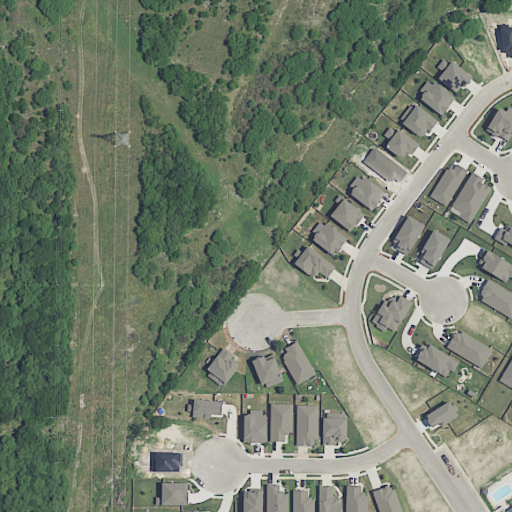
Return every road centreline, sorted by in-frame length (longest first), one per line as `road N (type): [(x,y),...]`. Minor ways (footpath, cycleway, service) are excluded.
road 1 (residential): [(511,81),(483,101),(380,233),(355,298),(367,360),(464,511)]
road 2 (residential): [(414,435),(353,466),(217,467)]
